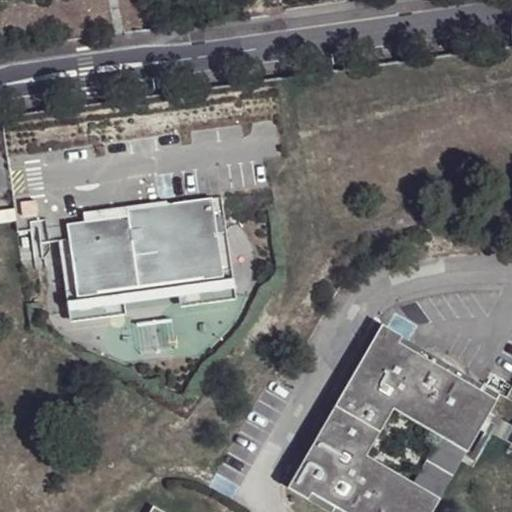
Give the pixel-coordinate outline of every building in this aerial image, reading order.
[(152,215),(69,226),(71,241),(62,242),(68,292),(124,284),(177,277),(179,288),(234,281),(222,198),(151,208),(152,215)] [(16,211),(0,213),(0,222),(18,220),(16,211)] [(234,281),(179,288),(180,293),(234,286),(234,281)] [(124,284),(68,292),(71,309),(126,301),(124,284)] [(433,511),(440,501),(417,486),(367,456),(394,410),(444,438),(470,452),(483,428),(490,413),(497,400),(398,344),(402,337),(382,327),(289,489),(309,502),(313,495),(343,511),(433,511)] [(483,428),(511,443),(511,425),(490,413),(483,428)] [(440,501),(470,452),(444,438),(417,486),(440,501)]
